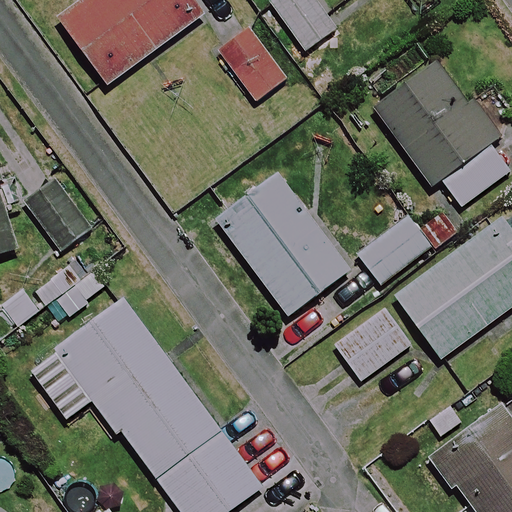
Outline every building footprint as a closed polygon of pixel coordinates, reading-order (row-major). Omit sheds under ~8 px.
[(200,21),(185,0),(82,0),(53,21),(103,91),(200,21)] [(334,32),(312,0),(278,0),(269,7),(301,55),(334,32)] [(280,72),(247,27),(211,54),(245,99),(280,72)] [(511,172),(511,168),(439,66),(376,111),(430,186),(438,180),(459,210),(511,172)] [(350,274),(280,176),(214,223),(285,321),(350,274)] [(85,233),(50,187),(26,206),(61,252),(85,233)] [(0,255),(14,250),(0,210),(0,255)] [(434,248),(411,217),(354,260),(377,291),(434,248)] [(511,308),(511,252),(494,228),(394,299),(438,361),(511,308)] [(108,292),(89,270),(51,302),(70,324),(108,292)] [(229,511),(261,489),(122,303),(28,374),(65,424),(87,407),(111,438),(119,433),(177,511),(229,511)] [(411,346),(385,310),(332,348),(359,385),(411,346)] [(511,511),(511,426),(497,407),(435,456),(479,511),(511,511)]
